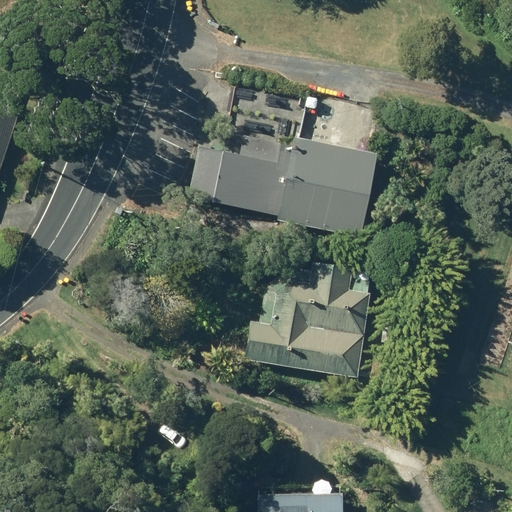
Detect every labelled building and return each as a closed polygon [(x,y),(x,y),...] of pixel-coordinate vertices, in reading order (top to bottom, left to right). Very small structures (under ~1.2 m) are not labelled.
[(0,153),(16,108),(0,102),(0,153)] [(361,232),(376,151),(299,136),(289,134),(288,142),(235,132),(232,149),(217,147),(208,197),(271,209),(270,215),(361,232)] [(494,234),(511,237),(511,213),(499,211),(494,234)] [(239,355),(354,373),(366,289),(364,288),(367,269),(350,266),(351,262),(309,257),(307,270),(276,265),(275,274),(262,273),(255,317),(246,315),(239,355)] [(478,407),(440,395),(433,420),(470,432),(478,407)] [(252,511),(337,511),(337,489),(252,492),(252,511)]
